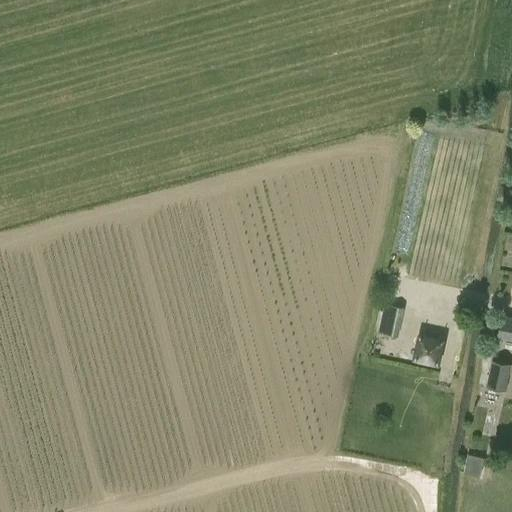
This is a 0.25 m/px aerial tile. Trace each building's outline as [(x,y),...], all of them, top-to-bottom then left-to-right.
[(382,302),(378,334),(398,337),(401,305),(382,302)] [(511,341),(511,318),(504,317),(500,339),(511,341)] [(420,368),(441,372),(445,351),(424,347),(420,368)] [(506,391),(511,365),(492,361),(487,387),(506,391)] [(478,475),(483,458),(468,454),(463,471),(478,475)]
